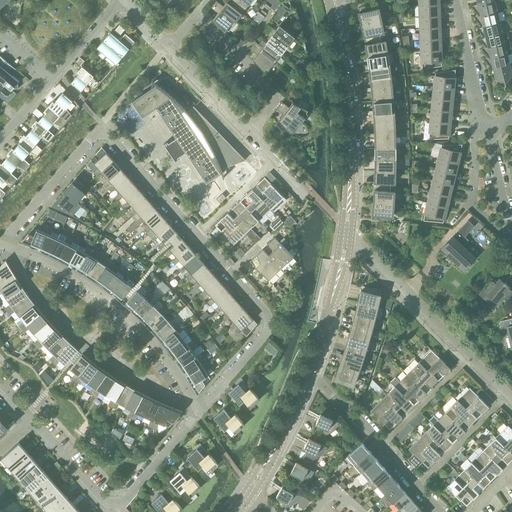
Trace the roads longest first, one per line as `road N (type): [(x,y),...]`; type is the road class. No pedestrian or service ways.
road 1 (residential): [(197,412),(263,337),(268,320),(104,131),(92,135),(0,243)]
road 2 (residential): [(197,412),(176,373),(117,307),(79,279),(0,243)]
road 3 (residential): [(32,420),(102,500),(114,503),(197,412)]
road 4 (residential): [(511,398),(351,237)]
road 5 (tertiary): [(349,194),(346,106),(328,0)]
road 6 (residential): [(168,44),(191,20),(203,19),(275,92),(250,130)]
road 7 (residential): [(439,511),(347,407),(305,379)]
